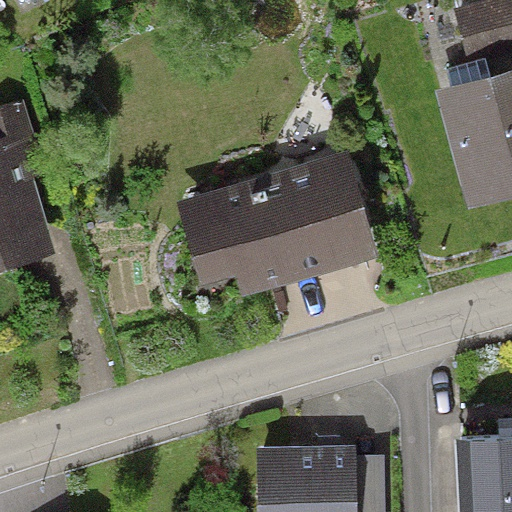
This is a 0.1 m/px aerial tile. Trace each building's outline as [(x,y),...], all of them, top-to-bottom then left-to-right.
[(511,44),(511,0),(492,0),(456,12),(472,58),(511,44)] [(511,187),(511,79),(446,98),(473,198),(511,187)] [(0,258),(37,249),(10,150),(0,152),(0,258)] [(362,252),(335,162),(185,206),(205,274),(238,265),(244,286),(362,252)] [(511,511),(511,450),(459,454),(461,511),(511,511)] [(345,511),(345,456),(263,456),(263,511),(345,511)]
